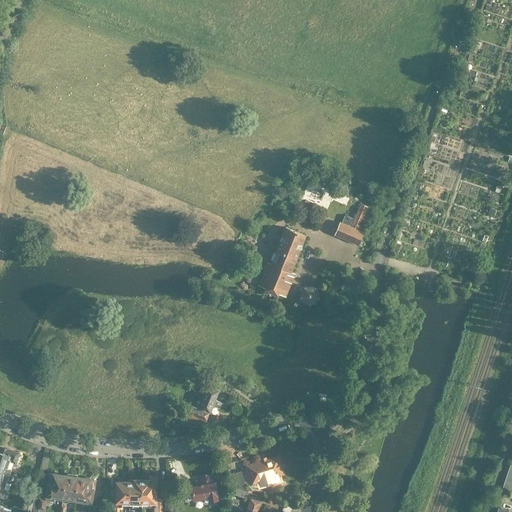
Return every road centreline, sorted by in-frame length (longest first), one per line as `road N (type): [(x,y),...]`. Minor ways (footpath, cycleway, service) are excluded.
road 1 (residential): [(321,430),(297,418),(206,443),(115,452),(0,420)]
road 2 (residential): [(321,430),(357,399),(377,258)]
